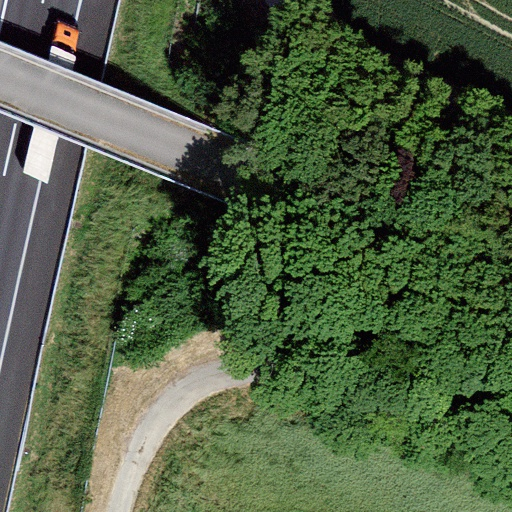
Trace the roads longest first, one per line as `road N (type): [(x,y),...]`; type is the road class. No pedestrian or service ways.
road 1 (track): [(0,76),(511,283)]
road 2 (track): [(118,511),(159,417),(189,387),(229,371),(324,383),(511,451)]
road 3 (track): [(511,138),(333,48),(280,0)]
road 4 (motorway): [(0,198),(44,0)]
